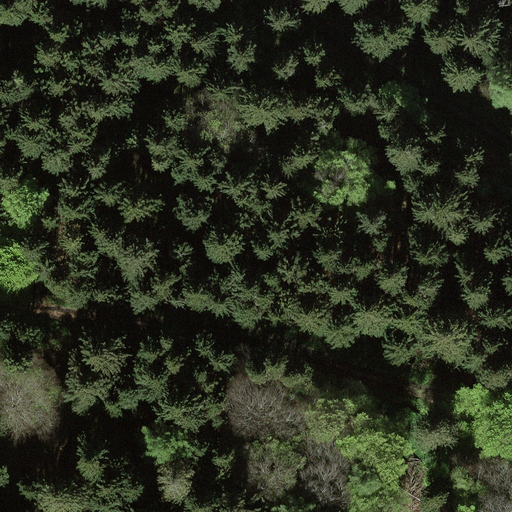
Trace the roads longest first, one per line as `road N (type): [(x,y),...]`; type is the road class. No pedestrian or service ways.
road 1 (track): [(0,304),(250,331),(383,380),(511,411)]
road 2 (track): [(511,143),(288,0)]
